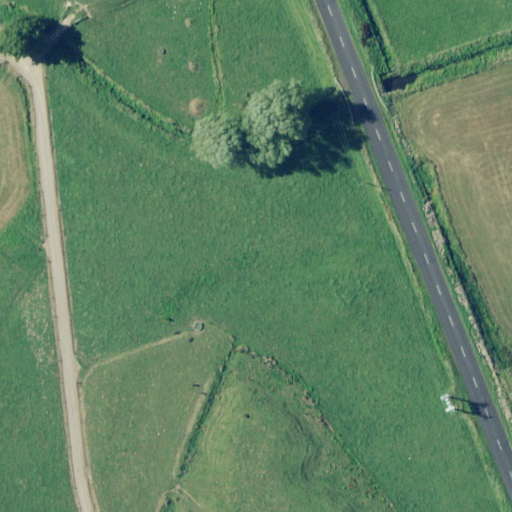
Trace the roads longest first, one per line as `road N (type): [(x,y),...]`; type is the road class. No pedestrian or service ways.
road 1 (unclassified): [(325,0),(511,475)]
road 2 (track): [(0,58),(20,73),(84,511)]
